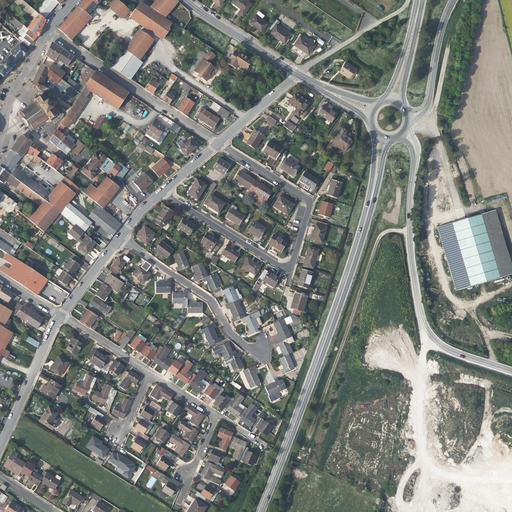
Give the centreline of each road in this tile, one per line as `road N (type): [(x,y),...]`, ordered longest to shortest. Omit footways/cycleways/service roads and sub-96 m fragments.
road 1 (secondary): [(260,511),(369,204)]
road 2 (residential): [(162,190),(276,264),(290,264),(308,201),(219,141)]
road 3 (unclassified): [(511,370),(452,350),(424,324),(410,255),(416,154),(404,132)]
road 4 (track): [(302,456),(378,237),(409,231)]
road 5 (residential): [(46,32),(216,143)]
road 6 (residential): [(120,236),(207,297),(232,334),(261,351)]
road 7 (residential): [(0,447),(58,317)]
road 8 (residential): [(298,73),(185,0)]
road 9 (tertiary): [(452,0),(426,103),(408,114)]
